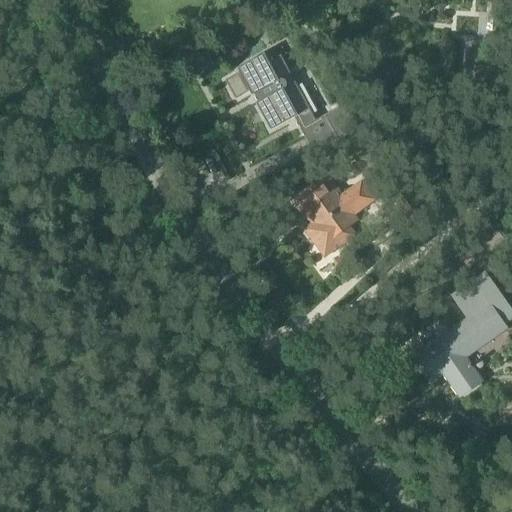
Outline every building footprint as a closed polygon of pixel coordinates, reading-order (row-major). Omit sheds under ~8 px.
[(237,74),(223,82),(234,101),(248,93),(250,97),(253,96),(257,103),(255,104),(270,132),(293,118),(313,153),(338,139),(324,114),(314,120),(276,52),(264,59),(262,55),(235,70),(237,74)] [(465,52),(462,85),(487,87),(490,54),(465,52)] [(342,194),(328,176),(297,200),(314,223),(303,231),(325,260),(357,237),(349,225),(356,220),(353,215),(375,198),(361,180),(342,194)] [(482,257),(501,241),(485,223),(467,238),(482,257)] [(511,321),(482,280),(455,300),(470,322),(450,336),(449,334),(417,356),(430,375),(440,367),(460,396),(480,382),(462,357),(504,328),(503,327),(511,321)]
